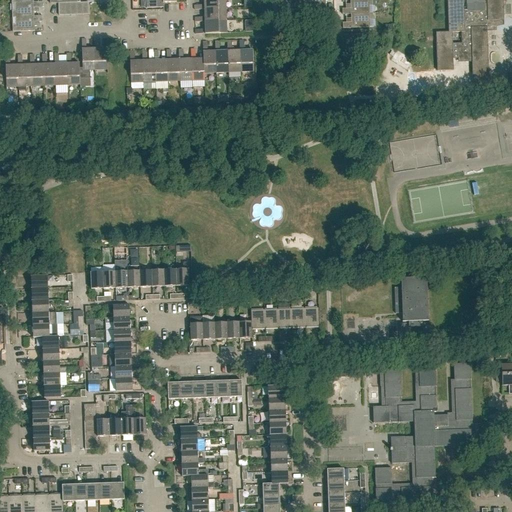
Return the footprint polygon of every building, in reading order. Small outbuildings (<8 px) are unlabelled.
[(177,2),(176,0),(145,0),(146,8),(163,8),(163,3),(177,2)] [(203,0),(204,9),(226,9),(225,0),(203,0)] [(342,9),(343,15),(351,14),(372,13),(369,13),(369,6),(372,6),(372,0),(356,0),(350,0),(350,5),(348,5),(348,7),(346,7),(346,9),(342,9)] [(447,0),(449,32),(436,33),(437,71),(453,71),(453,59),(472,58),(473,82),(489,82),(488,64),(487,36),(487,32),(496,31),(496,20),(503,20),(502,0),(447,0)] [(15,18),(33,17),(33,13),(36,12),(36,10),(39,10),(39,8),(42,8),(42,3),(33,3),(15,4),(15,11),(12,11),(12,18),(15,18)] [(205,22),(227,21),(226,9),(204,9),(205,22)] [(369,20),(373,20),(372,13),(351,14),(351,18),(349,19),(349,21),(347,21),(347,23),(343,23),(343,24),(343,29),(373,28),(373,27),(370,27),(369,20)] [(15,18),(15,25),(12,25),(13,32),(35,31),(34,27),(37,26),(36,24),(39,24),(39,22),(43,22),(42,17),(33,17),(15,18)] [(227,21),(205,22),(205,34),(227,33),(227,21)] [(240,51),(241,73),(253,72),(252,50),(244,50),(244,47),(243,40),(239,41),(240,51)] [(227,41),(227,48),(227,51),(228,51),(229,73),(241,73),(240,51),(232,51),(231,41),(227,41)] [(94,49),(95,71),(107,70),(107,48),(94,49)] [(82,49),(82,68),(79,69),(80,80),(89,79),(89,71),(95,71),(94,49),(82,49)] [(204,74),(216,73),(216,51),(203,52),(203,59),(204,59),(204,74)] [(216,73),(229,73),(228,51),(227,51),(216,51),(216,73)] [(18,66),(19,87),(19,91),(26,91),(26,87),(31,87),(30,65),(22,65),(22,56),(17,56),(18,66)] [(180,82),(192,81),(191,59),(179,60),(180,82)] [(205,81),(204,74),(204,59),(203,59),(191,59),(192,81),(205,81)] [(168,82),(167,60),(155,61),(156,83),(168,82)] [(168,82),(180,82),(179,60),(167,60),(168,82)] [(131,83),(143,83),(143,61),(130,62),(131,83)] [(156,83),(155,61),(143,61),(143,83),(156,83)] [(67,64),(68,86),(80,85),(80,80),(79,69),(79,63),(67,64)] [(43,87),(55,86),(55,64),(42,65),(43,87)] [(55,86),(68,86),(67,64),(55,64),(55,86)] [(31,87),(43,87),(42,65),(30,65),(31,87)] [(6,88),(19,87),(18,66),(6,66),(6,88)] [(172,251),(181,251),(180,242),(171,242),(172,251)] [(120,245),(111,244),(110,252),(119,254),(120,245)] [(176,270),(177,287),(189,286),(188,263),(183,263),(183,270),(176,270)] [(128,288),(127,267),(127,265),(122,265),(122,272),(115,272),(116,289),(128,288)] [(139,266),(127,267),(128,288),(140,288),(139,271),(139,266)] [(152,288),(164,287),(164,270),(152,271),(152,288)] [(164,287),(177,287),(176,270),(164,270),(164,287)] [(140,288),(152,288),(152,271),(139,271),(140,288)] [(91,290),(104,289),(103,272),(90,273),(91,290)] [(103,272),(104,289),(116,289),(115,272),(103,272)] [(31,289),(48,289),(47,276),(31,277),(31,289)] [(426,343),(426,338),(432,338),(431,323),(429,323),(428,306),(427,278),(401,279),(401,288),(394,288),(395,314),(402,314),(402,324),(401,324),(401,338),(400,338),(400,345),(407,345),(407,344),(426,343)] [(32,301),(48,301),(48,289),(31,289),(32,301)] [(32,314),(49,313),(48,301),(32,301),(32,314)] [(114,318),(130,318),(129,305),(113,306),(114,318)] [(304,309),(305,328),(319,327),(318,308),(304,309)] [(278,329),(292,328),(291,309),(277,310),(278,329)] [(292,328),(305,328),(304,309),(291,309),(292,328)] [(251,330),(265,329),(264,310),(250,311),(250,322),(251,322),(251,330)] [(265,329),(278,329),(277,310),(264,310),(265,329)] [(49,313),(32,314),(33,326),(49,325),(56,325),(56,313),(49,313)] [(114,331),(130,330),(130,318),(114,318),(105,319),(106,323),(114,323),(114,331)] [(203,341),(202,324),(202,318),(190,318),(190,341),(203,341)] [(252,339),(251,330),(251,322),(250,322),(239,323),(239,339),(252,339)] [(203,341),(215,340),(214,323),(202,324),(203,341)] [(215,340),(227,340),(227,323),(214,323),(215,340)] [(227,340),(239,339),(239,323),(227,323),(227,340)] [(49,337),(50,337),(49,325),(33,326),(33,338),(42,338),(49,337)] [(115,343),(131,342),(130,330),(114,331),(115,343)] [(42,350),(59,349),(59,337),(50,337),(49,337),(42,338),(42,350)] [(115,355),(131,354),(131,342),(115,343),(115,355)] [(69,353),(78,352),(77,344),(69,345),(69,353)] [(43,362),(59,361),(59,349),(42,350),(43,362)] [(111,367),(116,367),(132,367),(131,354),(115,355),(110,355),(111,367)] [(59,361),(43,362),(43,374),(60,374),(59,361)] [(95,364),(95,371),(106,371),(105,363),(95,364)] [(373,424),(414,422),(414,437),(434,436),(434,448),(473,446),(473,438),(470,364),(453,365),(454,380),(450,380),(452,416),(434,416),(433,412),(437,412),(435,371),(419,372),(419,387),(415,387),(415,402),(401,403),(400,367),(384,368),(379,368),(380,387),(381,387),(381,407),(373,408),(373,424)] [(502,386),(509,386),(509,394),(511,394),(511,364),(501,365),(502,386)] [(116,379),(132,379),(132,367),(116,367),(116,379)] [(60,374),(43,374),(44,386),(60,386),(60,374)] [(132,379),(116,379),(116,392),(132,391),(132,379)] [(93,380),(88,380),(88,393),(98,392),(98,380),(93,380)] [(228,382),(229,398),(242,398),(241,381),(228,382)] [(205,399),(217,399),(216,382),(204,383),(205,399)] [(217,399),(229,398),(228,382),(216,382),(217,399)] [(168,400),(181,400),(180,383),(167,384),(168,400)] [(181,400),(193,399),(192,383),(180,383),(181,400)] [(193,399),(205,399),(204,383),(192,383),(193,399)] [(60,386),(44,386),(44,399),(61,398),(60,386)] [(268,399),(285,399),(284,386),(268,387),(268,399)] [(269,412),(285,411),(285,399),(268,399),(269,412)] [(32,415),(49,414),(48,402),(32,402),(32,415)] [(134,436),(133,419),(133,406),(126,406),(126,415),(128,415),(128,419),(121,420),(122,436),(134,436)] [(361,418),(369,415),(367,408),(359,411),(361,418)] [(269,424),(286,423),(285,411),(269,412),(269,424)] [(33,427),(49,427),(70,426),(70,414),(65,414),(65,421),(49,421),(49,414),(32,415),(33,427)] [(133,419),(134,436),(146,435),(146,419),(133,419)] [(109,437),(109,420),(97,421),(97,437),(109,437)] [(109,437),(122,436),(121,420),(109,420),(109,437)] [(270,436),(286,435),(286,423),(269,424),(270,436)] [(33,439),(50,439),(49,427),(33,427),(33,439)] [(181,440),(197,440),(201,439),(201,435),(197,435),(197,427),(180,428),(181,440)] [(270,448),(287,447),(286,435),(270,436),(270,448)] [(435,479),(434,448),(434,436),(414,437),(399,438),(399,442),(391,443),(391,449),(390,449),(390,451),(391,451),(391,453),(392,464),(411,464),(412,484),(392,485),(391,469),(375,469),(376,505),(433,503),(432,479),(435,479)] [(50,439),(33,439),(33,452),(50,451),(50,439)] [(181,452),(197,452),(197,440),(181,440),(181,452)] [(270,460),(287,459),(287,447),(270,448),(270,460)] [(181,465),(198,464),(204,464),(204,459),(198,459),(197,452),(181,452),(181,465)] [(271,472),(287,472),(287,459),(270,460),(271,472)] [(242,473),(247,473),(247,467),(247,461),(238,461),(238,467),(242,467),(242,473)] [(198,470),(198,464),(181,465),(182,477),(191,477),(198,476),(207,476),(208,476),(208,470),(198,470)] [(327,483),(344,482),(343,469),(327,470),(327,483)] [(279,484),(288,484),(287,472),(271,472),(271,484),(279,484)] [(214,483),(208,483),(207,476),(198,476),(191,477),(191,489),(208,488),(214,488),(214,483)] [(328,495),(344,494),(344,482),(327,483),(328,495)] [(111,484),(111,500),(124,500),(123,483),(111,484)] [(87,501),(99,501),(99,484),(86,485),(87,501)] [(99,501),(111,500),(111,484),(99,484),(99,501)] [(279,497),(279,484),(271,484),(262,485),(263,497),(279,497)] [(63,502),(75,502),(74,485),(62,486),(62,495),(63,502)] [(75,502),(87,501),(86,485),(74,485),(75,502)] [(192,501),(208,500),(208,488),(191,489),(192,501)] [(328,507),(345,506),(344,494),(328,495),(328,507)] [(36,511),(49,511),(49,495),(35,496),(36,511)] [(63,511),(63,502),(62,495),(49,495),(49,511),(63,511)] [(9,511),(22,511),(22,496),(9,497),(9,511)] [(22,511),(36,511),(35,496),(22,496),(22,511)] [(0,511),(9,511),(9,497),(0,497),(0,511)] [(263,509),(280,509),(279,497),(263,497),(263,509)] [(192,511),(208,511),(208,500),(192,501),(192,511)]
